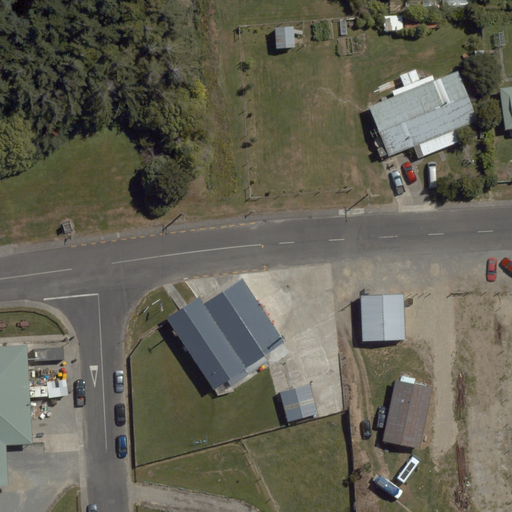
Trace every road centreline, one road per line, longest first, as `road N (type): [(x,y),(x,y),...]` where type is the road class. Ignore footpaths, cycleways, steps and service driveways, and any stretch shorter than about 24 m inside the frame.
road 1 (residential): [(96,265),(285,242),(511,229)]
road 2 (residential): [(96,265),(111,511)]
